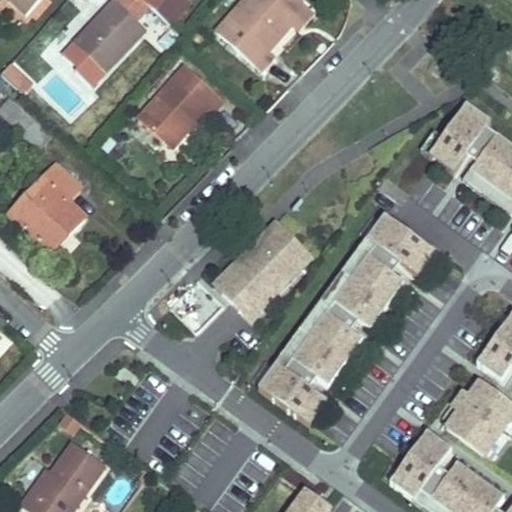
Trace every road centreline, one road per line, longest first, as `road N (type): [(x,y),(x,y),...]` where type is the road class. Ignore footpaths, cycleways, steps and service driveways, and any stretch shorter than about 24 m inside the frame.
road 1 (residential): [(118,310),(422,0)]
road 2 (residential): [(335,475),(470,287),(492,279),(511,286)]
road 3 (residential): [(335,475),(223,394)]
road 4 (residential): [(118,310),(223,394)]
